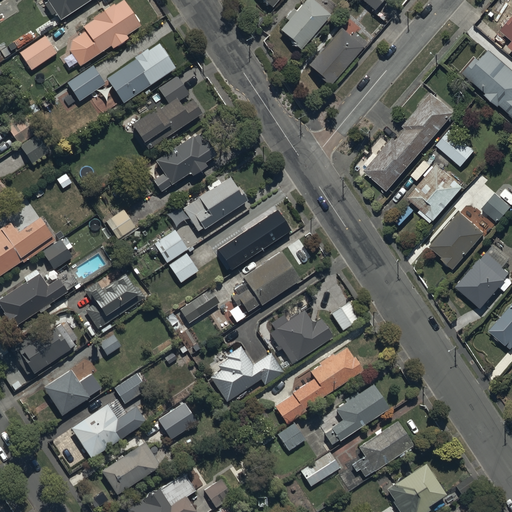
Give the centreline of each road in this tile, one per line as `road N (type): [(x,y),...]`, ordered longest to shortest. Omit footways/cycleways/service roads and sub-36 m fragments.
road 1 (residential): [(510,473),(306,166)]
road 2 (residential): [(306,166),(447,0)]
road 3 (residential): [(306,166),(193,0)]
